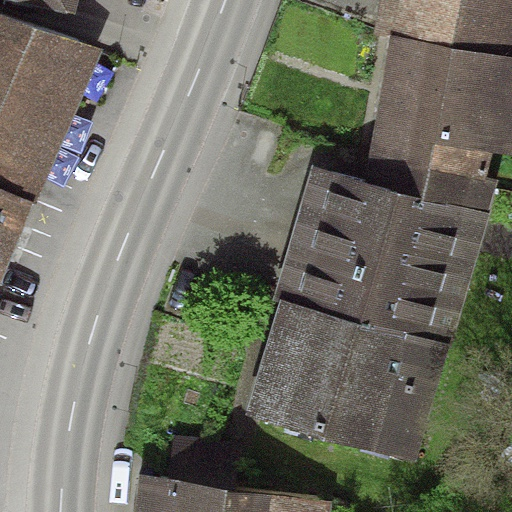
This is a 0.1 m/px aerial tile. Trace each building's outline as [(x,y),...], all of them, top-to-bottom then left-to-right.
[(16,0),(76,14),(79,0),(16,0)] [(511,0),(381,0),(376,30),(392,33),(511,54),(511,0)] [(0,285),(34,202),(37,203),(104,49),(0,12),(0,285)] [(511,54),(392,33),(364,178),(490,213),(499,179),(488,176),(493,149),(511,151),(511,54)] [(454,346),(490,213),(364,178),(313,164),(276,297),(279,298),(449,344),(454,346)] [(416,463),(449,344),(279,298),(267,342),(247,416),(416,463)] [(247,416),(267,342),(251,338),(231,412),(247,416)] [(177,435),(170,477),(235,487),(241,444),(177,435)] [(135,511),(332,511),(334,502),(235,487),(170,477),(141,473),(135,511)]
